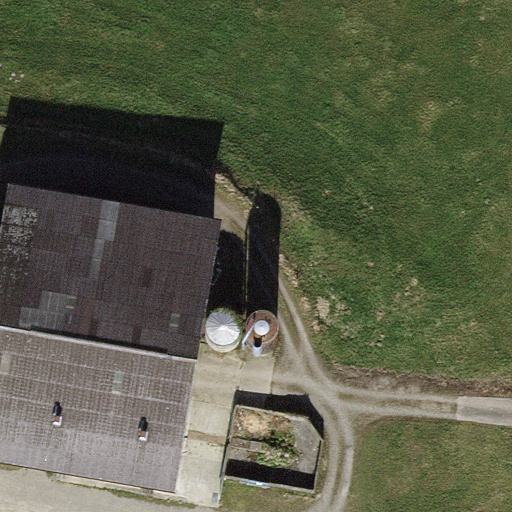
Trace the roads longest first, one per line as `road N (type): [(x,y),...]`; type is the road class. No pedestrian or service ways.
road 1 (track): [(332,511),(345,472),(342,404),(234,212),(154,182),(10,158),(0,166)]
road 2 (track): [(342,404),(511,416)]
